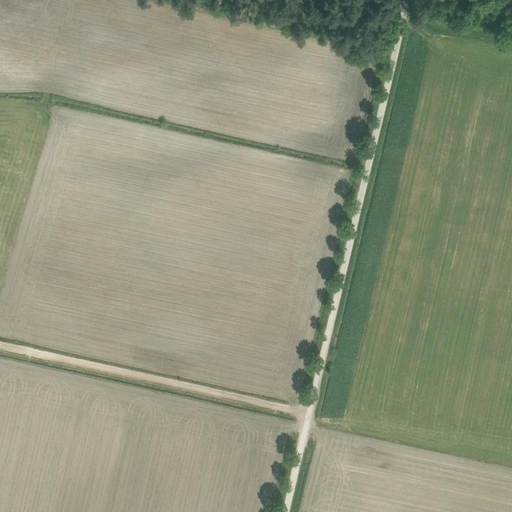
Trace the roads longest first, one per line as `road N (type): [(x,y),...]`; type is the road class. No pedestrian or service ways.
road 1 (unclassified): [(285,511),(405,0)]
road 2 (track): [(309,412),(0,345)]
